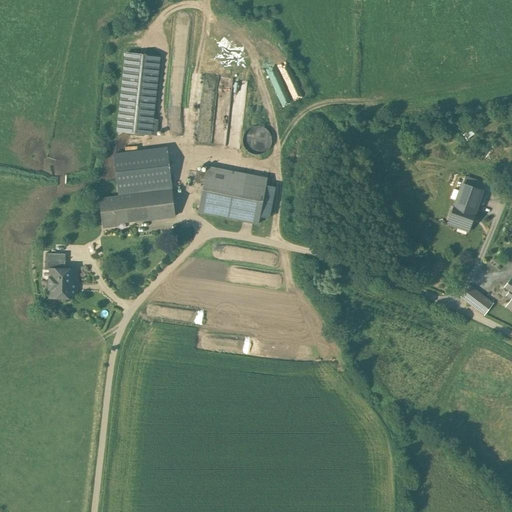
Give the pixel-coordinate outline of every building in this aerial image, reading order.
[(158,67),(126,63),(118,131),(156,136),(157,120),(152,120),(158,67)] [(292,102),(275,66),(266,71),(283,106),(292,102)] [(298,84),(288,89),(295,101),(304,97),(298,84)] [(271,145),(272,139),(271,134),(268,129),(263,126),(257,125),(251,126),(246,129),(243,134),(242,140),(243,146),(247,150),(252,153),(257,155),(263,153),(268,150),(271,145)] [(167,151),(115,158),(120,197),(138,194),(136,173),(169,169),(167,151)] [(246,175),(207,167),(206,172),(204,184),(198,212),(238,220),(246,175)] [(206,172),(197,171),(194,182),(204,184),(206,172)] [(267,179),(246,175),(238,220),(259,224),(267,179)] [(120,197),(100,199),(103,227),(118,225),(118,223),(175,216),(172,190),(138,194),(120,197)] [(480,198),(460,191),(456,203),(476,210),(480,198)] [(476,210),(456,203),(449,223),(469,230),(476,210)] [(421,222),(421,238),(431,238),(431,222),(421,222)] [(66,254),(46,253),(45,270),(51,270),(51,269),(65,270),(66,254)] [(65,270),(51,269),(51,270),(51,278),(50,278),(50,279),(51,279),(50,288),(50,289),(50,293),(54,297),(76,298),(77,279),(75,279),(75,270),(65,270)] [(492,305),(469,287),(464,294),(471,299),(468,301),(485,314),(492,305)]
